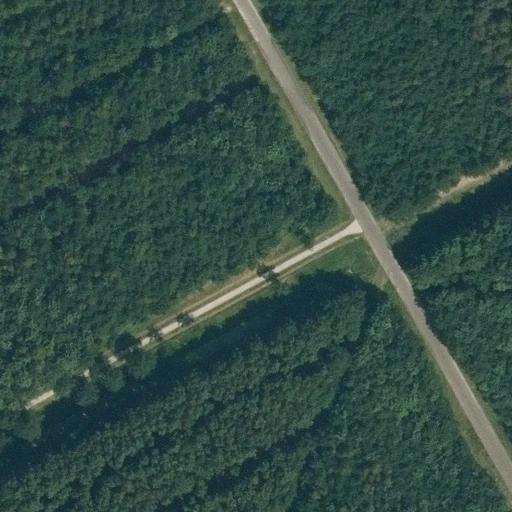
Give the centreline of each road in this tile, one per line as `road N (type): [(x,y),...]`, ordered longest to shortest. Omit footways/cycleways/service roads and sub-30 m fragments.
road 1 (unclassified): [(511,486),(239,0)]
road 2 (track): [(0,132),(239,0)]
road 3 (track): [(278,511),(376,284),(392,273)]
road 4 (track): [(372,238),(511,161)]
